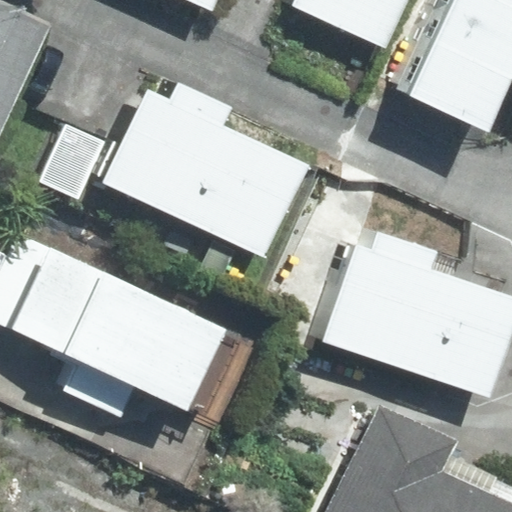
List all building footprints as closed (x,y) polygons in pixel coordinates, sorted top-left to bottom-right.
[(284,0),(374,42),(394,0),(284,0)] [(511,0),(426,0),(388,87),(484,129),(508,77),(511,79),(511,0)] [(0,132),(49,24),(0,2),(0,132)] [(148,92),(104,183),(264,259),(309,167),(222,125),(230,108),(178,83),(169,102),(148,92)] [(102,142),(65,126),(40,182),(77,198),(102,142)] [(343,244),(312,338),(474,392),(507,294),(435,270),(440,252),(364,227),(357,249),(343,244)] [(0,271),(0,324),(79,361),(64,391),(122,418),(137,387),(188,411),(226,330),(18,234),(0,271)] [(453,442),(378,406),(328,511),(511,511),(511,506),(439,472),(453,442)]
